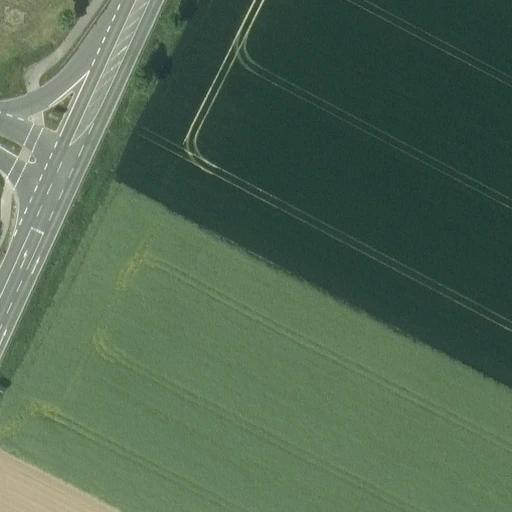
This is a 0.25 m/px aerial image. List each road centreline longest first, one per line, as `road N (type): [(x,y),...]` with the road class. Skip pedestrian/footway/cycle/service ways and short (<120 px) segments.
road 1 (trunk): [(119,48),(55,92),(0,114)]
road 2 (tertiary): [(0,319),(55,194)]
